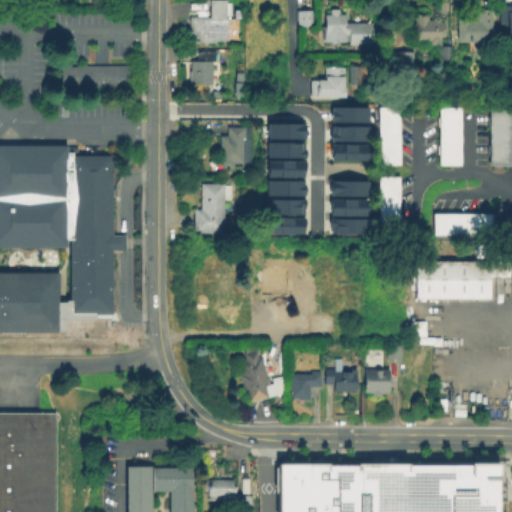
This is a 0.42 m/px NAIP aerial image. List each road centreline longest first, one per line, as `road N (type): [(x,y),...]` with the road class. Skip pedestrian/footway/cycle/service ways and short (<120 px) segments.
road 1 (tertiary): [(156,0),(161,354)]
road 2 (tertiary): [(276,436),(511,438)]
road 3 (tertiary): [(161,354),(198,415),(254,435)]
